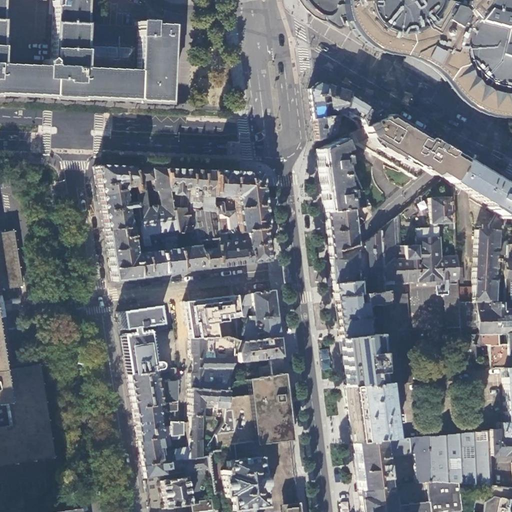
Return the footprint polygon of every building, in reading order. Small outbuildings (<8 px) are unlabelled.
[(41,68),(0,66),(0,96),(49,99),(49,100),(79,101),(79,100),(132,102),(132,103),(165,104),(166,62),(168,26),(149,25),(149,21),(134,21),(134,26),(92,24),(83,24),(83,0),(51,0),(51,7),(52,7),(49,67),(41,67),(41,68)] [(397,60),(396,65),(402,66),(406,67),(410,68),(415,71),(420,75),(424,78),(429,82),(436,89),(442,83),(448,92),(455,98),(461,104),(471,109),(476,112),(482,114),(492,116),(504,117),(511,115),(511,0),(341,0),(342,10),(344,17),(348,26),(353,35),(358,40),(363,45),(370,49),(378,52),(387,54),(398,56),(397,60)] [(312,124),(314,141),(330,134),(334,116),(340,116),(346,93),(333,88),(316,82),(312,86),(307,89),(309,103),(311,123),(312,124)] [(347,120),(353,122),(364,109),(366,104),(364,102),(359,100),(346,93),(340,116),(338,124),(347,120)] [(353,124),(356,129),(374,120),(373,115),(372,114),(371,113),(364,109),(353,122),(353,124)] [(424,168),(445,151),(442,149),(433,144),(421,137),(413,131),(402,125),(392,119),(384,115),(376,119),(374,120),(356,129),(349,132),(354,142),(412,178),(424,168)] [(319,187),(322,212),(346,209),(344,188),(341,188),(338,165),(341,165),(340,156),(337,157),(336,151),(341,149),(337,138),(333,140),(315,149),(316,157),(319,187)] [(424,168),(441,177),(448,182),(461,161),(445,151),(424,168)] [(473,168),(461,161),(448,182),(447,183),(451,187),(451,195),(455,195),(457,195),(460,189),(487,205),(485,208),(501,217),(506,188),(473,168)] [(137,225),(132,194),(132,192),(127,193),(130,212),(132,215),(127,216),(128,224),(126,224),(120,192),(122,189),(128,188),(128,190),(131,190),(128,167),(111,167),(93,166),(92,167),(93,172),(101,224),(102,231),(127,227),(131,227),(137,226),(137,225)] [(132,192),(132,194),(142,192),(141,183),(144,182),(144,181),(151,180),(149,168),(128,167),(131,190),(132,192)] [(142,192),(132,194),(137,225),(170,221),(174,233),(185,232),(193,231),(196,240),(216,238),(216,235),(216,215),(214,210),(187,209),(187,213),(181,213),(169,213),(168,208),(164,169),(149,168),(151,180),(152,191),(156,190),(157,207),(145,209),(142,192)] [(190,170),(164,169),(168,208),(181,209),(181,213),(187,213),(187,209),(188,196),(190,170)] [(201,171),(190,170),(188,196),(200,196),(201,171)] [(188,196),(187,209),(214,210),(212,204),(211,203),(211,197),(211,171),(201,171),(200,196),(188,196)] [(212,204),(214,210),(216,215),(216,235),(225,233),(229,233),(263,228),(256,173),(211,171),(211,197),(230,198),(233,200),(234,211),(222,213),(221,204),(219,203),(212,204)] [(353,208),(368,205),(355,178),(350,179),(349,180),(351,194),(352,194),(353,199),(355,199),(356,204),(352,205),(353,208)] [(511,191),(506,188),(501,217),(501,219),(505,218),(511,218),(511,191)] [(393,246),(391,219),(378,230),(382,291),(382,303),(384,333),(386,382),(386,383),(409,382),(405,294),(396,294),(396,282),(416,281),(416,282),(439,281),(439,280),(455,279),(454,256),(438,256),(436,227),(435,227),(435,223),(452,222),(451,202),(447,201),(447,197),(426,198),(428,224),(428,228),(414,228),(414,239),(413,238),(414,245),(399,246),(393,246)] [(426,201),(419,202),(420,214),(427,213),(426,201)] [(328,256),(328,259),(333,257),(332,254),(332,251),(351,245),(348,214),(358,214),(353,208),(346,209),(322,212),(324,227),(328,256)] [(170,221),(137,225),(137,226),(138,235),(140,246),(145,245),(144,240),(162,237),(164,250),(141,253),(144,277),(179,273),(174,241),(175,240),(174,233),(170,221)] [(131,254),(127,227),(102,231),(110,282),(144,277),(141,253),(141,252),(131,254)] [(225,233),(216,235),(216,238),(216,249),(215,268),(267,261),(265,240),(263,228),(229,233),(230,240),(227,240),(225,233)] [(367,293),(382,291),(378,230),(363,242),(367,293)] [(199,251),(196,240),(193,231),(185,232),(186,241),(192,241),(192,244),(189,244),(190,247),(179,249),(179,244),(178,244),(178,240),(175,240),(174,241),(179,273),(203,270),(199,251)] [(0,289),(18,287),(10,232),(0,233),(0,465),(50,458),(35,365),(0,370),(0,289)] [(511,236),(504,237),(503,242),(504,242),(504,244),(511,243),(511,236)] [(511,243),(504,244),(504,255),(504,262),(504,263),(503,271),(503,278),(511,278),(511,243)] [(215,268),(216,249),(199,251),(203,270),(215,268)] [(333,257),(328,259),(331,284),(331,287),(333,297),(358,294),(357,278),(361,277),(360,265),(356,265),(355,262),(354,249),(333,257)] [(511,278),(503,278),(503,302),(501,302),(501,310),(511,309),(511,278)] [(272,299),(271,291),(241,295),(243,317),(246,317),(248,308),(252,308),(256,315),(248,316),(241,336),(244,336),(244,341),(244,342),(277,338),(276,326),(272,299)] [(338,338),(366,335),(365,326),(363,306),(382,303),(382,291),(367,293),(358,294),(333,297),(335,315),(337,331),(338,338)] [(186,340),(222,338),(220,323),(231,322),(230,319),(241,317),(243,317),(241,295),(237,295),(208,299),(199,300),(182,302),(186,340)] [(501,302),(491,301),(470,300),(456,301),(458,336),(477,335),(497,335),(505,334),(511,334),(511,309),(501,310),(501,302)] [(154,306),(115,311),(118,329),(128,328),(129,334),(119,335),(125,374),(151,370),(156,369),(157,369),(158,368),(158,367),(158,366),(158,365),(158,364),(157,364),(157,363),(156,362),(155,362),(154,362),(153,362),(150,363),(146,332),(136,333),(135,328),(147,326),(156,324),(155,316),(154,306)] [(163,315),(155,316),(156,324),(157,331),(166,330),(163,315)] [(381,383),(386,382),(384,333),(366,335),(338,338),(339,351),(344,387),(381,383)] [(472,346),(474,370),(501,368),(511,367),(511,334),(505,334),(505,344),(497,344),(497,335),(477,335),(478,346),(472,346)] [(478,346),(477,335),(458,336),(460,371),(474,370),(472,346),(478,346)] [(203,339),(186,340),(187,355),(189,359),(189,364),(189,369),(187,374),(187,388),(223,392),(224,388),(224,382),(226,375),(238,342),(225,337),(224,337),(222,338),(210,338),(203,339)] [(244,341),(239,342),(236,352),(238,363),(268,358),(269,365),(257,367),(259,376),(259,377),(279,374),(281,373),(280,361),(278,342),(277,338),(244,342),(244,341)] [(511,367),(501,368),(503,422),(495,423),(496,428),(496,438),(511,437),(511,367)] [(151,370),(125,374),(127,390),(130,409),(174,402),(174,381),(164,382),(163,398),(156,399),(151,371),(151,370)] [(246,380),(224,382),(224,388),(246,386),(247,394),(224,396),(219,426),(211,437),(209,441),(210,441),(206,446),(207,448),(227,446),(233,445),(286,439),(283,416),(283,410),(279,374),(259,377),(259,376),(246,378),(246,380)] [(385,414),(381,383),(344,387),(347,414),(351,444),(388,440),(387,430),(386,422),(392,421),(391,414),(385,414)] [(223,392),(187,388),(186,411),(185,448),(185,459),(197,457),(199,454),(199,428),(197,428),(198,417),(201,416),(201,411),(200,410),(200,408),(213,409),(208,436),(211,437),(219,426),(224,396),(224,392),(223,392)] [(174,402),(130,409),(132,422),(135,441),(167,436),(180,435),(180,422),(170,423),(170,427),(162,428),(163,431),(157,432),(154,411),(162,410),(163,413),(173,411),(174,402)] [(511,437),(496,438),(496,428),(485,429),(485,431),(426,436),(428,481),(455,484),(488,486),(488,455),(511,454),(511,437)] [(167,436),(135,441),(136,447),(139,466),(147,465),(181,460),(185,459),(185,448),(159,452),(158,449),(162,448),(162,447),(168,446),(167,436)] [(388,440),(351,444),(351,451),(354,469),(354,476),(356,491),(382,487),(379,457),(412,454),(414,483),(425,482),(428,481),(426,436),(388,440)] [(233,445),(227,446),(229,463),(220,464),(221,477),(220,477),(223,498),(228,498),(229,510),(228,510),(228,511),(234,511),(235,511),(234,511),(251,511),(251,509),(265,507),(263,492),(264,492),(262,473),(261,473),(260,471),(258,460),(234,462),(233,445)] [(181,460),(147,465),(148,471),(148,477),(179,472),(178,469),(182,468),(181,460)] [(184,477),(158,481),(162,509),(188,505),(184,477)] [(455,484),(428,481),(425,482),(427,503),(397,506),(396,498),(393,494),(389,493),(388,487),(382,487),(356,491),(358,511),(446,511),(459,510),(455,484)] [(0,511),(69,511),(67,497),(0,507),(0,511)] [(511,511),(511,499),(500,497),(496,511),(511,511)] [(198,504),(190,505),(190,511),(207,511),(212,511),(210,500),(197,501),(198,504)]
